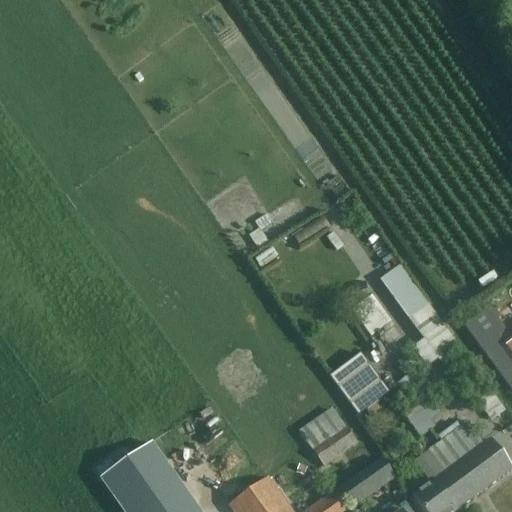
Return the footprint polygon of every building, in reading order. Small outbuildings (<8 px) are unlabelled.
[(257,221),(270,213),(264,204),(251,212),(257,221)] [(259,230),(248,236),(257,250),(267,243),(261,233),(273,225),(267,216),(255,223),(259,230)] [(401,266),(382,280),(443,365),(462,351),(401,266)] [(352,299),(345,304),(351,312),(357,307),(352,299)] [(511,338),(491,310),(464,329),(511,395),(511,338)] [(361,355),(331,377),(360,416),(390,395),(361,355)] [(488,410),(501,401),(493,390),(480,398),(488,410)] [(424,392),(400,409),(416,432),(421,439),(431,431),(435,428),(430,422),(440,415),(424,392)] [(333,411),(300,434),(324,467),(356,445),(333,411)] [(456,511),(511,471),(490,442),(483,447),(467,425),(419,461),(435,483),(413,499),(422,511),(456,511)] [(198,511),(151,445),(101,481),(123,511),(198,511)] [(344,474),(351,484),(385,458),(377,449),(344,474)] [(353,509),(372,496),(395,481),(383,463),(341,492),(353,509)] [(291,511),(268,479),(228,507),(231,511),(291,511)] [(337,493),(310,511),(341,511),(347,508),(337,493)]
